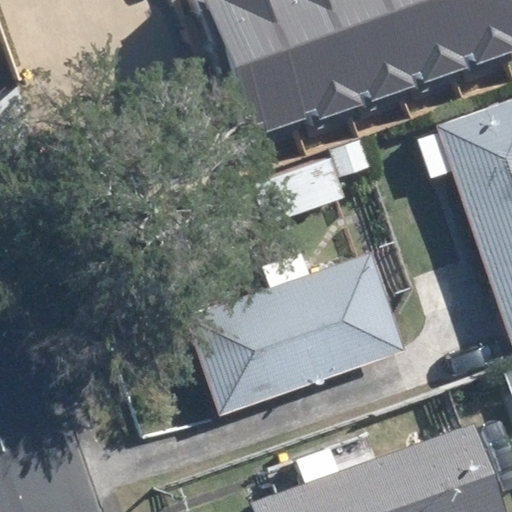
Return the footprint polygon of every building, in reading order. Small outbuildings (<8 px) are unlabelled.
[(173,0),(64,0),(89,77),(188,46),(173,0)] [(307,114),(268,0),(205,0),(249,131),(263,127),(265,135),(309,121),(307,114)] [(268,0),(307,114),(317,110),(320,119),(364,104),(361,94),(329,0),(268,0)] [(387,0),(329,0),(361,94),(368,92),(372,102),(417,87),(413,76),(387,0)] [(444,0),(387,0),(413,76),(420,74),(424,84),(468,69),(465,58),(444,0)] [(511,22),(504,0),(444,0),(465,58),(472,56),(476,66),(511,53),(511,22)] [(511,97),(434,124),(509,340),(511,338),(511,97)] [(283,160),(310,152),(305,134),(277,142),(283,160)] [(356,136),(326,146),(336,176),(366,164),(356,136)] [(325,155),(246,180),(259,219),(337,195),(325,155)] [(366,253),(182,317),(215,413),(399,348),(366,253)] [(327,446),(295,457),(303,480),(247,500),(251,511),(501,511),(469,421),(335,468),(327,446)]
